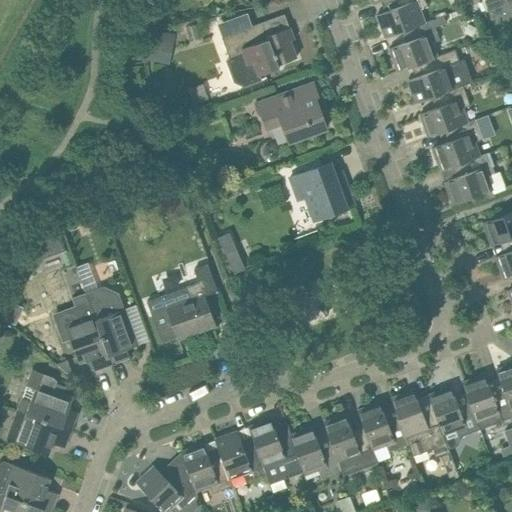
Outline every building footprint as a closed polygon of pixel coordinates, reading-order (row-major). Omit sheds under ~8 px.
[(398,0),(401,6),(376,15),(385,37),(409,28),(409,27),(424,22),(419,8),(427,6),(424,0),(398,0)] [(511,0),(481,0),(485,12),(511,1),(511,0)] [(290,41),(294,39),(284,14),(221,37),(229,57),(225,60),(233,82),(244,87),(262,81),(260,74),(279,67),(278,64),(296,57),(290,41)] [(413,39),(389,48),(397,71),(427,60),(427,59),(437,56),(432,42),(439,40),(432,19),(424,22),(409,27),(409,28),(413,39)] [(174,36),(148,30),(146,40),(149,40),(145,60),(167,65),(174,36)] [(432,71),(407,80),(415,103),(440,93),(462,85),(472,81),(464,59),(459,61),(455,49),(437,56),(427,59),(427,60),(432,71)] [(501,72),(490,76),(492,84),(499,86),(505,84),(503,77),(501,72)] [(444,105),(419,114),(428,136),(453,127),(467,121),(462,108),(470,105),(462,85),(440,93),(444,105)] [(257,103),(267,129),(282,123),(289,142),(308,135),(326,128),(317,103),(306,107),(301,105),(295,88),(276,95),(257,103)] [(457,138),(432,148),(440,170),(465,161),(465,160),(480,155),(475,142),(482,139),(475,118),(467,121),(453,127),(457,138)] [(279,156),(279,154),(279,152),(278,149),(276,147),(273,146),(270,145),(268,146),(266,147),(264,149),(262,151),(262,154),(262,157),(264,159),(266,161),(268,162),(270,162),(273,162),(276,161),(278,159),(279,156)] [(453,204),(492,189),(487,175),(495,173),(488,154),(487,152),(480,155),(465,160),(465,161),(469,172),(444,181),(453,204)] [(354,205),(346,180),(338,183),(330,162),(289,177),(298,201),(305,198),(313,220),(354,205)] [(511,211),(483,223),(491,245),(511,237),(511,211)] [(60,235),(32,244),(38,260),(65,250),(60,235)] [(511,249),(495,256),(503,279),(511,275),(511,249)] [(237,250),(226,255),(234,273),(245,269),(237,250)] [(186,286),(146,301),(161,341),(165,340),(176,336),(178,339),(216,325),(212,316),(204,293),(216,289),(212,279),(212,278),(206,262),(194,266),(200,282),(186,286)] [(93,289),(86,292),(86,293),(92,310),(104,343),(112,363),(129,357),(126,349),(138,345),(133,332),(131,326),(125,309),(124,308),(118,293),(113,290),(107,302),(96,297),(93,289)] [(75,306),(52,314),(63,342),(70,339),(72,343),(79,362),(90,358),(94,370),(112,363),(104,343),(92,310),(86,293),(72,298),(75,306)] [(10,302),(3,318),(16,324),(22,308),(10,302)] [(1,331),(0,333),(0,338),(3,342),(14,340),(16,334),(5,329),(1,331)] [(511,363),(496,369),(505,394),(511,411),(511,363)] [(17,409),(71,429),(77,412),(69,409),(73,397),(65,394),(67,387),(56,383),(57,381),(53,376),(31,369),(26,386),(27,386),(23,398),(22,397),(17,409)] [(493,398),(485,374),(462,382),(471,406),(479,430),(494,425),(511,418),(511,411),(505,394),(493,398)] [(451,386),(428,394),(434,409),(443,434),(457,429),(460,437),(479,430),(471,406),(460,410),(451,386)] [(414,389),(391,397),(400,422),(409,445),(413,456),(432,448),(435,457),(441,454),(450,480),(459,477),(443,434),(434,409),(423,414),(414,389)] [(389,426),(380,401),(357,410),(366,434),(372,449),(386,444),(389,453),(409,445),(400,422),(389,426)] [(17,409),(13,421),(17,423),(11,440),(48,454),(52,442),(64,447),(71,429),(17,409)] [(355,438),(346,414),(323,422),(333,447),(340,461),(353,457),(356,465),(376,458),(372,449),(366,434),(355,438)] [(303,471),(291,438),(280,442),(271,418),(248,426),(257,451),(266,472),(270,484),(303,471)] [(312,426),(290,434),(291,438),(303,471),(304,474),(318,469),(321,477),(343,470),(340,461),(333,447),(321,451),(312,426)] [(246,455),(237,430),(215,438),(223,463),(229,479),(242,474),(245,480),(266,472),(257,451),(246,455)] [(212,467),(203,443),(181,451),(187,468),(195,491),(210,485),(213,492),(231,485),(229,479),(223,463),(212,467)] [(511,452),(510,446),(501,450),(504,459),(511,456),(511,452)] [(50,478),(4,460),(0,462),(0,491),(51,510),(57,493),(46,489),(50,478)] [(171,484),(153,465),(136,482),(165,511),(175,502),(181,507),(196,492),(195,491),(187,468),(171,484)] [(0,491),(0,504),(1,505),(0,508),(0,511),(50,511),(51,510),(0,491)]
